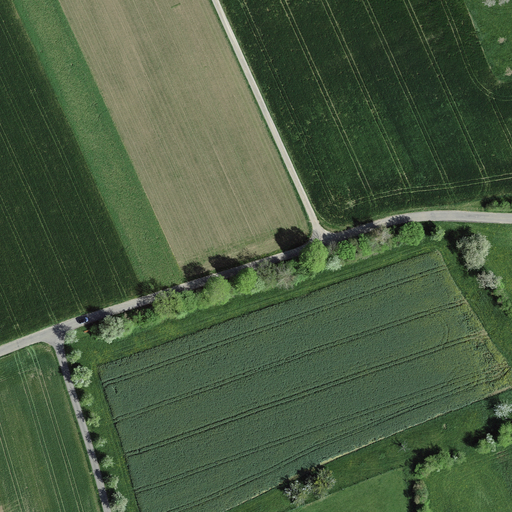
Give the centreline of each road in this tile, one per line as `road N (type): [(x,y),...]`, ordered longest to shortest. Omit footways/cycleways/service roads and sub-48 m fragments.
road 1 (residential): [(511,217),(399,218),(53,332)]
road 2 (track): [(214,0),(323,239)]
road 3 (residential): [(107,511),(53,332)]
